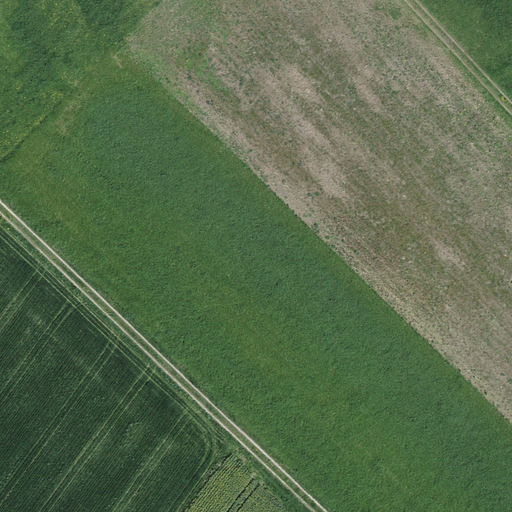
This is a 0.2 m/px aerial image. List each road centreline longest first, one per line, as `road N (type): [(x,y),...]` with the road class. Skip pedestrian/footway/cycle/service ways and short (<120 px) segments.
road 1 (track): [(317,511),(0,207)]
road 2 (track): [(417,0),(511,103)]
